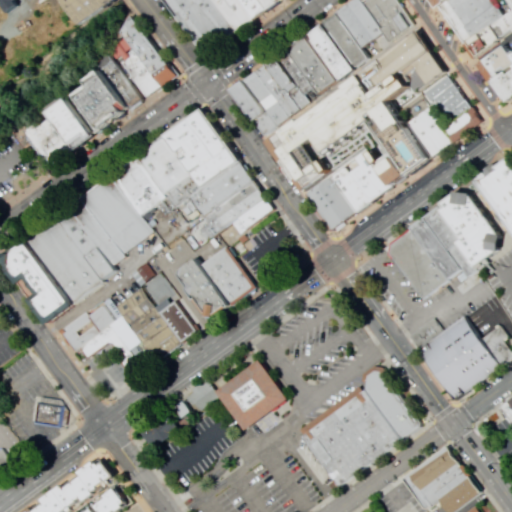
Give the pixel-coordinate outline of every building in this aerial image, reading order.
[(65,0),(117,0),(81,24),(65,0)] [(181,0),(171,8),(165,0),(181,0)] [(181,0),(203,0),(179,19),(171,8),(181,0)] [(179,19),(203,0),(213,0),(240,34),(209,58),(179,19)] [(213,0),(242,0),(258,21),(240,34),(213,0)] [(261,0),(270,12),(258,21),(242,0),(261,0)] [(261,0),(273,0),(276,3),(270,12),(261,0)] [(350,5),(356,0),(362,0),(364,2),(387,33),(377,41),(350,6),(350,5)] [(383,0),(408,33),(395,43),(387,33),(364,2),(366,0),(383,0)] [(383,0),(396,0),(416,27),(408,33),(383,0)] [(455,0),(453,2),(443,10),(435,0),(455,0)] [(466,0),(447,15),(443,10),(453,2),(455,0),(466,0)] [(466,0),(479,0),(451,20),(447,15),(466,0)] [(491,0),(456,27),(451,20),(479,0),(491,0)] [(461,34),(456,27),(491,0),(493,0),(498,6),(461,34)] [(511,0),(511,34),(506,39),(496,26),(507,17),(511,13),(511,1),(511,0)] [(339,15),(350,6),(377,41),(365,50),(339,15)] [(465,39),(461,34),(498,6),(502,11),(465,39)] [(502,11),(507,17),(496,26),(471,45),(470,45),(465,39),(502,11)] [(326,23),(338,13),(339,15),(365,50),(373,60),(360,69),(326,23)] [(125,31),(137,14),(183,74),(169,87),(167,84),(125,31)] [(307,36),(321,26),(356,71),(342,82),(307,36)] [(471,45),(496,26),(506,39),(507,41),(482,60),(471,45)] [(113,49),(125,31),(167,84),(149,98),(146,94),(113,49)] [(424,33),(439,54),(409,77),(384,95),(369,74),(424,33)] [(290,50),(307,36),(342,82),(325,95),(318,87),(290,50)] [(499,56),(511,47),(511,48),(511,73),(501,82),(487,65),(499,56)] [(102,57),(113,49),(146,94),(136,102),(132,97),(105,60),(102,57)] [(290,50),(318,87),(307,96),(298,86),(278,59),(290,50)] [(439,54),(453,73),(432,89),(423,95),(409,77),(439,54)] [(268,67),(278,59),(298,86),(307,96),(312,104),(303,111),(289,93),(268,67)] [(95,77),(104,70),(99,64),(105,60),(132,97),(128,100),(133,108),(110,127),(84,91),(98,82),(95,77)] [(258,74),(268,67),(289,93),(303,111),(293,119),(283,106),(258,74)] [(435,93),(432,89),(453,73),(456,77),(435,93)] [(511,102),(498,84),(501,82),(511,73),(511,102)] [(249,82),(258,74),(283,106),(274,114),(249,82)] [(284,132),(302,120),(303,121),(348,89),(346,86),(363,75),(380,100),(409,81),(413,87),(391,102),(432,161),(411,175),(376,124),(330,156),(337,167),(331,172),(314,184),(310,186),(276,138),(284,132)] [(456,77),(459,81),(438,97),(435,93),(456,77)] [(436,107),(432,101),(438,97),(459,81),(463,87),(436,107)] [(236,92),(249,82),(274,114),(260,124),(236,92)] [(443,116),(436,107),(463,87),(470,96),(443,116)] [(80,95),(84,91),(110,127),(105,130),(80,95)] [(58,116),(54,111),(59,107),(57,105),(70,95),(72,99),(80,95),(105,130),(81,148),(58,116)] [(449,124),(443,116),(470,96),(476,103),(449,124)] [(476,103),(490,123),(463,143),(449,124),(476,103)] [(260,124),(274,114),(283,106),(293,119),(270,136),(260,124)] [(436,107),(443,116),(449,124),(463,143),(437,162),(410,126),(436,107)] [(198,115),(208,108),(236,146),(226,153),(198,115)] [(226,153),(214,162),(185,125),(198,115),(226,153)] [(58,116),(81,148),(55,167),(28,130),(38,123),(42,127),(58,116)] [(214,162),(202,171),(173,133),(185,125),(214,162)] [(143,156),(173,133),(202,171),(205,176),(212,185),(198,195),(181,208),(172,196),(143,156)] [(205,176),(202,171),(214,162),(226,153),(236,146),(240,151),(205,176)] [(360,159),(373,150),(402,188),(389,198),(366,167),(360,159)] [(240,151),(245,158),(245,159),(246,160),(212,185),(205,176),(240,151)] [(131,164),(143,156),(172,196),(160,204),(131,164)] [(246,160),(259,178),(211,213),(198,195),(212,185),(246,160)] [(511,233),(476,183),(489,174),(488,172),(496,166),(498,168),(508,161),(511,166),(511,233)] [(160,204),(148,213),(119,173),(131,164),(160,204)] [(337,177),(350,167),(355,175),(378,206),(365,215),(337,177)] [(355,175),(366,167),(389,198),(378,206),(355,175)] [(314,184),(331,172),(335,178),(318,190),(314,184)] [(76,205),(119,173),(148,213),(160,230),(130,252),(132,255),(120,264),(76,205)] [(312,195),(318,190),(335,178),(337,177),(365,215),(341,233),(312,195)] [(206,217),(211,213),(259,178),(272,197),(271,198),(237,223),(212,242),(202,229),(211,223),(206,217)] [(443,206),(442,204),(454,194),(455,192),(471,194),(471,196),(499,235),(501,236),(499,252),(497,252),(476,266),(475,267),(458,244),(463,240),(441,211),(445,208),(443,206)] [(271,198),(279,208),(245,234),(237,223),(271,198)] [(62,215),(76,205),(120,264),(123,269),(109,279),(62,215)] [(443,206),(445,208),(441,211),(463,240),(458,244),(475,267),(476,266),(480,272),(470,279),(463,271),(426,301),(392,256),(393,246),(414,232),(412,229),(443,206)] [(35,235),(62,215),(109,279),(111,281),(84,301),(39,239),(35,235)] [(238,248),(245,242),(244,240),(249,236),(252,240),(253,239),(259,247),(244,258),(241,255),(242,253),(238,248)] [(10,261),(39,239),(84,301),(55,322),(10,261)] [(235,248),(266,289),(226,320),(213,319),(192,291),(195,288),(186,276),(186,272),(202,261),(208,261),(210,265),(235,248)] [(158,277),(146,287),(136,274),(149,265),(158,277)] [(122,308),(147,290),(161,309),(188,345),(163,363),(122,308)] [(161,309),(174,300),(178,306),(182,303),(203,333),(188,345),(161,309)] [(68,332),(94,313),(97,317),(112,305),(122,320),(81,350),(68,332)] [(422,352),(447,333),(467,319),(505,368),(459,402),(422,352)] [(447,333),(422,352),(413,339),(438,321),(447,333)] [(86,351),(116,328),(149,370),(140,377),(132,366),(130,368),(123,360),(125,358),(116,346),(114,343),(92,359),(86,351)] [(507,343),(496,351),(488,340),(503,329),(511,339),(507,343)] [(125,338),(132,332),(155,359),(147,366),(125,338)] [(507,343),(511,351),(502,358),(496,351),(507,343)] [(511,351),(511,362),(508,366),(502,358),(511,351)] [(218,392),(247,432),(284,404),(289,400),(284,393),(269,373),(260,361),(245,372),(218,392)] [(367,392),(366,376),(377,367),(385,369),(389,373),(389,380),(426,428),(405,443),(367,392)] [(189,399),(196,394),(194,392),(202,386),(203,388),(209,384),(221,398),(203,413),(197,405),(195,407),(189,399)] [(350,397),(391,453),(405,443),(367,392),(366,393),(362,388),(350,397)] [(35,394),(56,395),(75,423),(55,430),(31,424),(35,394)] [(376,465),(391,453),(350,397),(334,409),(376,465)] [(511,399),(498,408),(510,428),(511,427),(511,399)] [(176,410),(185,403),(192,413),(183,420),(176,410)] [(1,412),(6,408),(21,430),(16,434),(1,412)] [(362,475),(376,465),(334,409),(320,419),(362,475)] [(140,434),(173,410),(183,423),(178,426),(181,431),(159,447),(157,445),(151,449),(140,434)] [(362,475),(342,489),(304,438),(307,436),(303,432),(320,419),(362,475)] [(407,482),(452,450),(485,497),(463,511),(431,511),(427,505),(425,507),(407,482)] [(0,455),(7,451),(17,465),(6,473),(0,464),(0,455)] [(71,484),(112,456),(127,477),(86,505),(71,484)] [(61,511),(52,498),(71,484),(86,505),(75,511),(61,511)] [(116,511),(105,497),(123,484),(136,501),(120,511),(116,511)] [(88,511),(87,510),(105,497),(116,511),(88,511)] [(39,511),(37,508),(52,498),(61,511),(39,511)] [(398,511),(410,503),(416,511),(398,511)]
